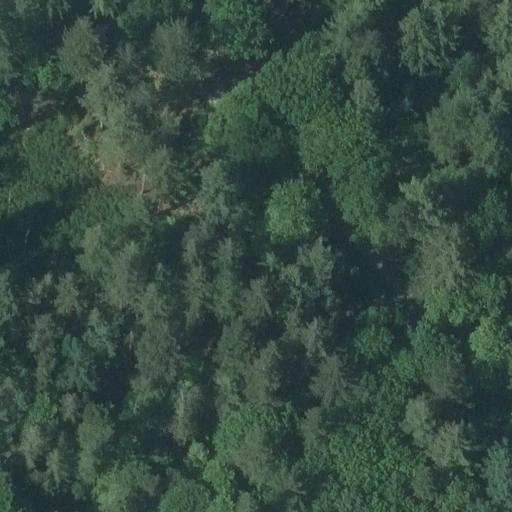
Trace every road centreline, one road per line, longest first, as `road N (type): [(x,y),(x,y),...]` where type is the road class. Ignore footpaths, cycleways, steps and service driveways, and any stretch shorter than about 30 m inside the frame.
road 1 (tertiary): [(511,438),(132,0)]
road 2 (track): [(511,345),(209,0)]
road 3 (track): [(77,511),(371,272)]
road 4 (track): [(511,211),(422,243),(371,272)]
